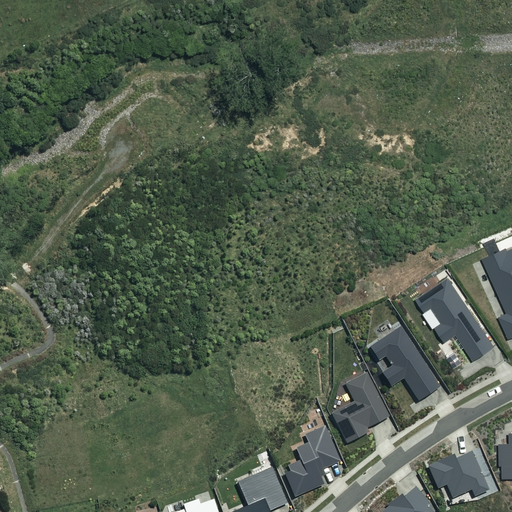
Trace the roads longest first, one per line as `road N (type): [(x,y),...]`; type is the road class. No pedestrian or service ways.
road 1 (residential): [(511,391),(432,435),(336,511)]
road 2 (track): [(0,279),(16,277),(95,178),(120,160),(121,135)]
